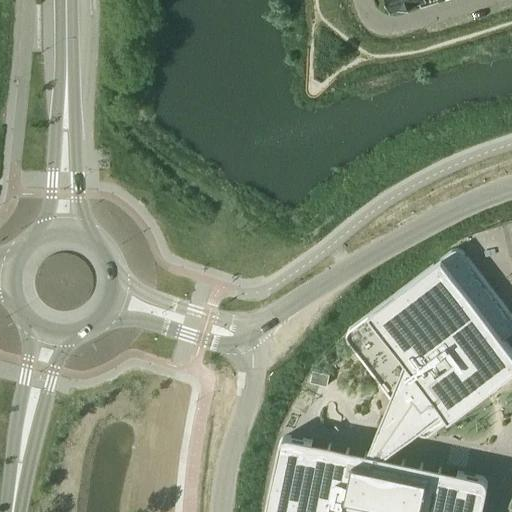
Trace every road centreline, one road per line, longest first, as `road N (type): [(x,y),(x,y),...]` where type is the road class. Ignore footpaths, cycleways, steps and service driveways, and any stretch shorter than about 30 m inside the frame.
road 1 (unclassified): [(302,297),(395,235),(511,184)]
road 2 (secondary): [(33,327),(15,485)]
road 3 (secondary): [(15,485),(67,336)]
road 4 (secondary): [(66,86),(54,120),(44,230)]
road 5 (secondary): [(80,229),(66,86)]
road 6 (residential): [(363,0),(378,23),(476,0)]
road 7 (unclassified): [(233,323),(119,283)]
road 8 (unclassified): [(108,313),(224,345)]
